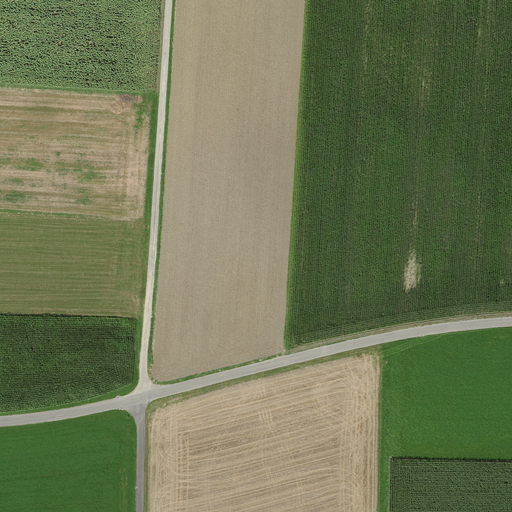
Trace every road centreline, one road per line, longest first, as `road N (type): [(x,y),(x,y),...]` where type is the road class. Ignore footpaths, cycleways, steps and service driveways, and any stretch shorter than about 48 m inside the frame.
road 1 (unclassified): [(511,322),(411,333),(56,417),(0,422)]
road 2 (track): [(169,0),(141,398)]
